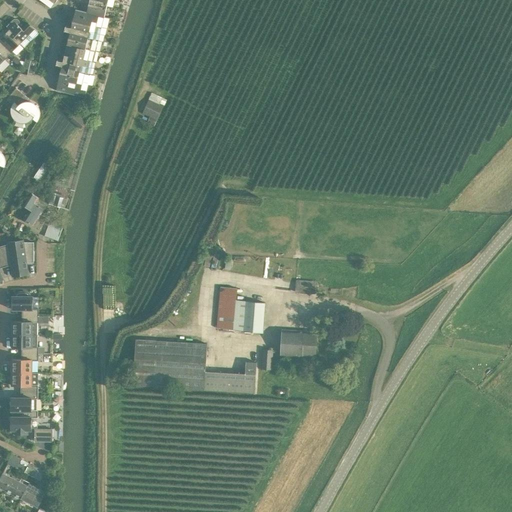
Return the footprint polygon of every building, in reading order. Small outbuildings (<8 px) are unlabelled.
[(89,2),(87,12),(104,16),(107,6),(89,2)] [(70,32),(67,44),(96,51),(100,34),(104,16),(87,12),(75,9),(71,27),(66,26),(64,30),(70,32)] [(7,31),(20,43),(35,28),(28,23),(22,29),(19,25),(19,24),(20,22),(19,21),(19,20),(18,19),(17,19),(16,18),(15,19),(14,19),(13,19),(6,26),(9,29),(7,31)] [(0,48),(8,56),(20,43),(7,31),(5,33),(3,30),(0,32),(0,48)] [(59,78),(56,90),(79,96),(85,97),(86,92),(91,93),(93,86),(88,85),(88,84),(92,68),(97,69),(98,66),(93,64),(96,51),(67,44),(63,61),(57,60),(56,64),(62,66),(59,77),(59,78)] [(34,73),(35,67),(36,62),(31,60),(28,72),(34,73)] [(13,102),(21,92),(16,88),(7,100),(12,104),(12,105),(11,107),(11,109),(11,111),(11,113),(12,115),(12,116),(14,118),(15,120),(16,121),(18,121),(20,122),(23,123),(25,122),(28,122),(30,121),(33,119),(33,118),(34,117),(30,114),(29,115),(29,116),(28,116),(27,116),(26,116),(26,115),(25,115),(25,114),(25,113),(26,112),(25,112),(25,111),(25,110),(25,109),(24,109),(24,108),(23,108),(22,108),(22,109),(20,111),(16,108),(18,106),(14,103),(14,102),(13,102)] [(20,111),(22,109),(22,108),(23,108),(24,108),(24,109),(25,109),(25,110),(25,111),(25,112),(26,112),(25,113),(25,114),(25,115),(26,115),(26,116),(27,116),(28,116),(29,116),(29,115),(30,114),(34,117),(33,118),(33,119),(33,118),(37,122),(38,120),(39,119),(40,116),(40,114),(40,111),(39,109),(39,108),(37,105),(36,104),(33,102),(31,101),(29,101),(30,100),(21,92),(13,102),(14,102),(14,103),(18,106),(16,108),(20,111)] [(154,126),(157,120),(163,107),(148,100),(142,113),(150,117),(147,123),(154,126)] [(86,123),(76,114),(71,120),(81,129),(86,123)] [(62,173),(66,166),(52,156),(46,164),(44,162),(33,178),(36,179),(34,181),(41,186),(54,167),(62,173)] [(56,172),(52,184),(50,189),(53,190),(53,193),(52,193),(52,194),(51,194),(48,204),(59,207),(57,213),(66,216),(68,210),(63,208),(69,189),(67,188),(71,176),(56,172)] [(39,198),(32,193),(24,206),(31,210),(24,220),(39,229),(49,214),(45,212),(44,214),(42,212),(46,206),(44,205),(45,203),(39,199),(39,198)] [(59,239),(63,227),(50,223),(46,235),(59,239)] [(23,240),(15,241),(20,275),(28,274),(26,263),(33,263),(33,242),(23,242),(23,240)] [(20,275),(15,241),(8,242),(8,244),(0,246),(0,251),(4,267),(11,265),(13,277),(20,275)] [(315,294),(316,282),(296,281),(295,292),(315,294)] [(220,286),(216,328),(263,333),(265,303),(236,300),(237,288),(220,286)] [(12,296),(12,310),(22,310),(22,316),(38,316),(38,309),(32,309),(32,296),(28,296),(29,293),(27,292),(25,292),(24,292),(22,292),(21,292),(18,292),(16,293),(17,296),(12,296)] [(38,316),(22,316),(22,321),(12,321),(12,335),(36,335),(37,335),(37,323),(38,323),(38,316)] [(316,332),(282,329),(280,356),(315,358),(316,332)] [(36,335),(12,335),(12,347),(21,348),(21,354),(38,354),(38,347),(36,347),(36,335)] [(246,362),(245,374),(206,372),(207,344),(136,339),(134,386),(255,393),(257,362),(246,362)] [(262,349),(261,369),(272,370),(273,349),(262,349)] [(38,354),(21,354),(21,359),(12,359),(12,372),(32,373),(32,360),(38,360),(38,354)] [(21,386),(21,391),(38,392),(38,385),(32,385),(32,373),(12,372),(12,385),(21,386)] [(38,392),(21,391),(21,398),(11,397),(11,411),(21,411),(21,410),(36,410),(36,398),(38,398),(38,392)] [(21,417),(11,416),(11,430),(14,430),(14,433),(28,434),(28,430),(31,430),(31,417),(37,417),(38,411),(36,410),(21,410),(21,411),(21,417)] [(3,490),(4,490),(12,474),(9,472),(12,466),(16,468),(20,458),(12,454),(0,477),(0,489),(1,491),(3,490)] [(16,468),(24,472),(29,463),(20,458),(16,468)] [(24,472),(33,476),(37,467),(29,463),(24,472)] [(46,487),(47,472),(37,467),(33,476),(40,480),(38,483),(46,487)] [(4,490),(6,491),(7,493),(10,495),(11,494),(12,494),(21,478),(12,474),(4,490)] [(12,494),(15,496),(15,497),(18,499),(20,498),(21,499),(29,483),(21,478),(12,494)] [(37,507),(45,491),(29,483),(21,499),(23,500),(23,502),(27,504),(28,502),(37,507)]
